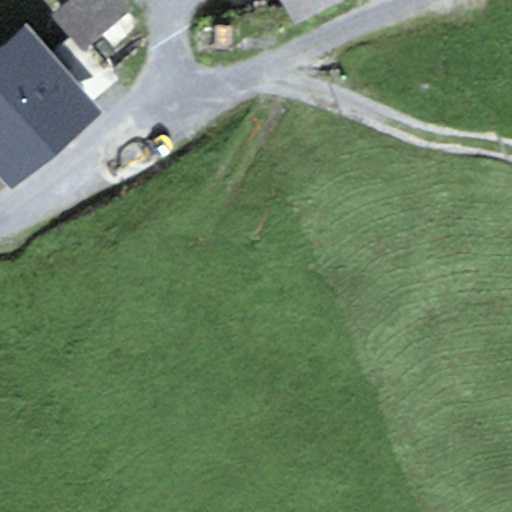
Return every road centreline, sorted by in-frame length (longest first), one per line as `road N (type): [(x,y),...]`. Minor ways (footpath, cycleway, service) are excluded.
road 1 (track): [(0,221),(124,137),(264,68),(395,128),(511,154)]
road 2 (track): [(401,0),(264,68)]
road 3 (track): [(124,137),(165,65),(171,0)]
